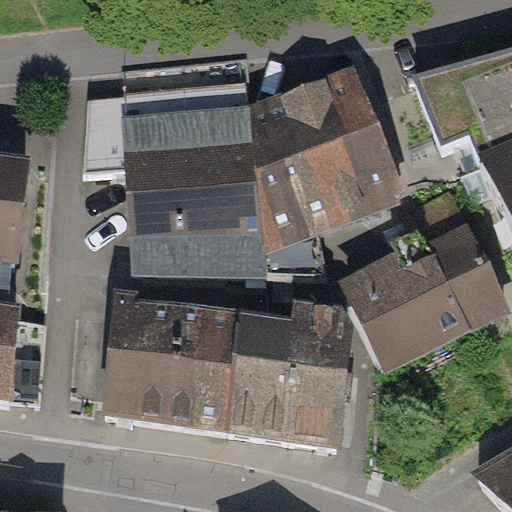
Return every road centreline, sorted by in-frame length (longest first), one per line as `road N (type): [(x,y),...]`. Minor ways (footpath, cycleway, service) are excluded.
road 1 (residential): [(0,70),(511,7)]
road 2 (residential): [(140,479),(309,511)]
road 3 (unknown): [(383,493),(511,421)]
road 4 (residential): [(140,479),(0,455)]
